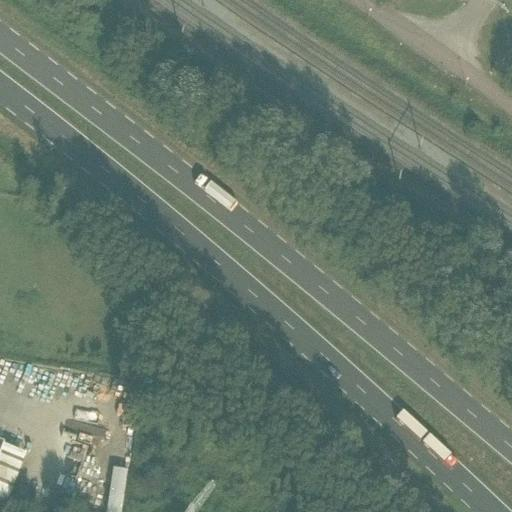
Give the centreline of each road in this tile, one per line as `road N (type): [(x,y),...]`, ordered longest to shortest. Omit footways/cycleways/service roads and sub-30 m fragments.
road 1 (secondary): [(511,450),(0,35)]
road 2 (secondary): [(0,88),(246,290),(489,511)]
road 3 (unclassified): [(511,109),(358,0)]
